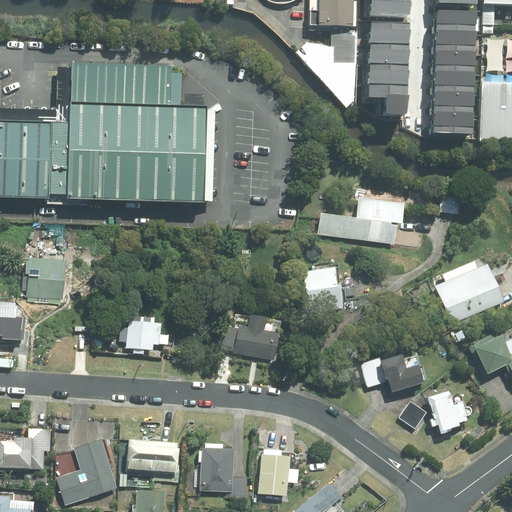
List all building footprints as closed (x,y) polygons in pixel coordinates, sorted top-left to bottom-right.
[(357,26),(357,0),(310,0),(310,25),(332,25),(357,26)] [(410,15),(410,0),(371,0),(371,14),(410,15)] [(511,0),(483,0),(483,25),(494,25),(495,5),(511,5),(511,0)] [(476,35),(477,11),(437,10),(436,34),(476,35)] [(410,43),(411,24),(372,22),(371,41),(410,43)] [(355,102),(357,26),(332,25),(331,47),(306,42),(297,52),(346,109),(355,102)] [(476,55),(476,35),(436,34),(435,54),(476,55)] [(409,64),(410,43),(371,41),(370,62),(409,64)] [(475,75),(476,55),(435,54),(435,74),(475,75)] [(408,86),(409,64),(370,62),(369,84),(408,86)] [(60,63),(59,102),(175,104),(176,66),(60,63)] [(475,95),(475,75),(435,74),(434,94),(475,95)] [(408,95),(408,86),(369,84),(368,98),(384,98),(384,113),(407,113),(409,95),(408,95)] [(511,84),(480,85),(479,141),(511,137),(511,84)] [(474,117),(475,95),(434,94),(434,115),(474,117)] [(59,102),(57,197),(215,202),(213,107),(59,102)] [(0,180),(56,182),(58,112),(0,110),(0,180)] [(473,133),(474,117),(434,115),(433,132),(473,133)] [(455,193),(440,191),(437,213),(452,214),(455,193)] [(316,215),(314,235),(390,244),(392,224),(398,225),(400,204),(353,198),(350,219),(316,215)] [(126,229),(105,229),(105,239),(126,239),(126,229)] [(303,252),(303,254),(303,256),(303,257),(304,259),(305,260),(306,261),(307,261),(309,262),(310,262),(312,262),(313,262),(315,262),(316,261),(317,260),(318,259),(319,257),(320,256),(320,255),(320,253),(320,252),(319,250),(319,249),(318,248),(317,247),(315,246),(314,245),(313,245),(311,245),(310,245),(308,245),(307,246),(306,247),(305,248),(304,249),(303,251),(303,252)] [(37,259),(21,258),(18,297),(57,299),(60,253),(37,252),(37,259)] [(479,265),(429,286),(446,325),(496,304),(479,265)] [(330,267),(298,272),(301,291),(298,292),(305,314),(339,309),(333,286),(332,286),(330,267)] [(0,304),(0,336),(6,337),(9,305),(0,304)] [(232,327),(228,354),(269,360),(273,334),(257,331),(258,320),(243,318),(241,328),(232,327)] [(155,325),(122,323),(121,349),(148,350),(149,344),(163,345),(163,335),(154,335),(155,325)] [(490,333),(465,346),(482,379),(502,368),(511,386),(511,335),(496,344),(490,333)] [(91,347),(101,348),(118,353),(120,345),(103,340),(103,335),(92,335),(91,347)] [(380,379),(385,392),(415,383),(410,366),(399,369),(394,355),(373,362),(378,380),(380,379)] [(442,392),(422,398),(428,419),(425,420),(427,427),(432,426),(434,434),(440,432),(439,430),(452,426),(451,423),(460,420),(454,403),(446,405),(442,392)] [(406,402),(395,418),(412,429),(423,413),(406,402)] [(7,442),(0,442),(0,467),(40,469),(41,451),(47,451),(48,431),(25,430),(25,438),(7,438),(7,442)] [(52,479),(61,506),(113,489),(96,439),(69,448),(76,471),(52,479)] [(126,446),(122,445),(120,469),(151,471),(151,481),(170,483),(173,444),(126,441),(126,446)] [(218,445),(197,444),(197,451),(194,451),(194,462),(198,463),(197,491),(226,492),(226,499),(243,499),(244,477),(229,477),(230,450),(218,449),(218,445)] [(257,455),(255,455),(253,494),(282,496),(282,483),(293,483),(293,470),(283,469),(284,457),(275,456),(275,450),(257,449),(257,455)] [(125,474),(116,474),(116,488),(124,488),(125,474)] [(306,497),(288,511),(321,511),(338,499),(324,483),(307,498),(306,497)] [(160,511),(161,491),(132,490),(130,511),(160,511)] [(0,497),(0,511),(25,511),(26,511),(2,509),(3,498),(0,497)]
